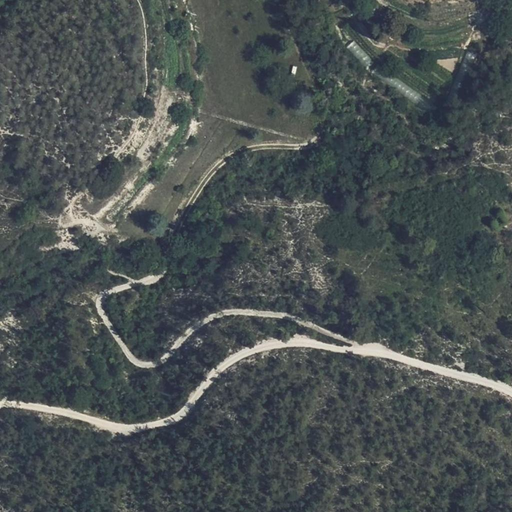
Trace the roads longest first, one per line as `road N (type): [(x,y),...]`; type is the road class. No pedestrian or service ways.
road 1 (track): [(165,272),(96,297),(99,313),(140,366),(155,365),(218,314),(247,312),(307,322),(373,350)]
road 2 (track): [(0,411),(85,414),(116,435),(173,422),(212,378),(259,349),(283,343),(373,350)]
road 3 (track): [(373,350),(511,382)]
